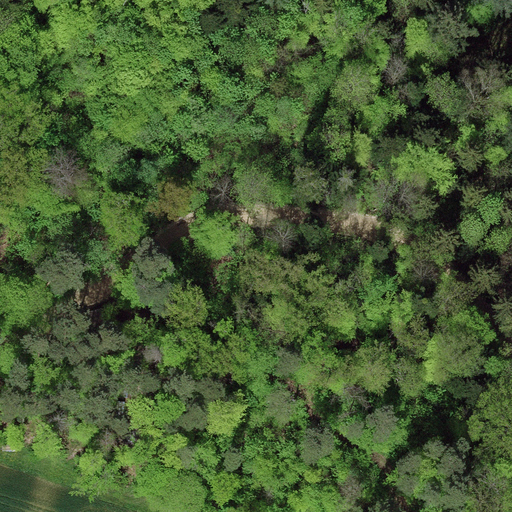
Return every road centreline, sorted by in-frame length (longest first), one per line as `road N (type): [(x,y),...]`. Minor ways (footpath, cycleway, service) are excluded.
road 1 (track): [(511,363),(403,242),(343,224),(233,222),(143,262),(0,381)]
road 2 (track): [(103,298),(130,336),(141,444)]
